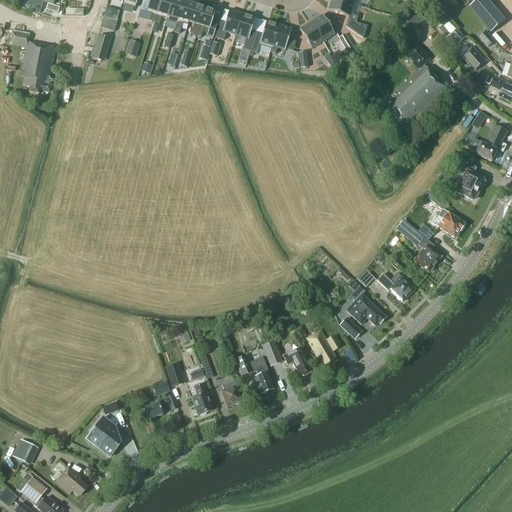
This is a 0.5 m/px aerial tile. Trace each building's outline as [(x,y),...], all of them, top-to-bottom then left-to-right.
[(25,0),(23,7),(40,12),(43,4),(30,0),(25,0)] [(124,1),(122,5),(135,9),(137,0),(122,0),(123,1),(124,1)] [(140,11),(138,18),(148,22),(154,23),(159,9),(161,0),(149,0),(145,13),(140,11)] [(161,0),(159,9),(154,23),(159,25),(161,18),(167,20),(172,0),(161,0)] [(166,22),(164,28),(175,31),(177,25),(184,2),(175,0),(172,0),(167,20),(166,22)] [(335,0),(331,0),(328,12),(348,18),(346,28),(363,39),(367,27),(356,23),(358,17),(361,8),(353,5),(335,0)] [(488,0),(478,0),(469,8),(490,34),(506,21),(488,0)] [(175,31),(174,34),(179,35),(181,30),(186,32),(188,24),(194,6),(184,2),(177,25),(175,31)] [(194,6),(188,24),(193,26),(190,36),(196,37),(204,9),(194,6)] [(119,19),(125,21),(126,13),(106,8),(101,28),(116,32),(119,19)] [(204,9),(196,37),(201,39),(203,31),(208,32),(206,37),(212,39),(217,25),(212,24),(215,12),(204,9)] [(392,28),(400,39),(426,21),(418,10),(392,28)] [(220,22),(215,39),(224,41),(226,34),(235,37),(238,28),(242,15),(229,11),(225,24),(220,22)] [(432,18),(439,28),(445,24),(438,14),(432,18)] [(235,37),(233,42),(244,46),(243,50),(242,50),(239,62),(246,64),(250,52),(251,52),(254,42),(256,33),(251,32),(255,20),(255,19),(242,15),(238,28),(235,37)] [(322,16),(311,23),(322,42),(323,43),(334,35),(333,34),(322,16)] [(254,42),(251,52),(257,54),(258,53),(269,56),(270,53),(271,50),(275,35),(278,26),(266,23),(262,35),(256,33),(254,42)] [(311,23),(299,31),(310,49),(311,50),(323,43),(322,42),(311,23)] [(271,50),(270,53),(275,55),(277,50),(285,52),(291,30),(278,26),(275,35),(271,50)] [(466,38),(458,29),(451,35),(459,44),(466,38)] [(28,43),(30,34),(12,31),(9,45),(26,49),(18,87),(29,89),(28,93),(38,95),(39,91),(48,93),(50,86),(51,87),(52,81),(49,80),(55,49),(28,43)] [(486,32),(479,39),(488,48),(495,41),(486,32)] [(168,35),(164,48),(169,50),(173,37),(168,35)] [(345,35),(339,39),(347,52),(353,48),(345,35)] [(105,60),(111,40),(98,36),(92,56),(105,60)] [(377,44),(384,55),(392,50),(384,39),(377,44)] [(138,50),(135,49),(136,44),(130,42),(126,55),(136,58),(138,50)] [(213,44),(210,55),(217,57),(220,46),(213,44)] [(423,65),(427,62),(430,59),(417,45),(406,56),(420,70),(380,107),(393,120),(388,124),(397,134),(407,125),(409,126),(416,119),(418,120),(448,92),(423,65)] [(460,52),(463,56),(462,57),(468,65),(470,64),(476,71),(485,63),(472,48),(470,50),(468,48),(465,47),(460,52)] [(305,51),(298,51),(300,67),(307,66),(305,51)] [(181,66),(187,68),(189,61),(183,59),(181,66)] [(511,62),(511,66),(506,64),(503,75),(511,78),(511,62)] [(141,72),(149,74),(151,69),(143,66),(141,72)] [(511,86),(506,83),(495,78),(491,87),(502,92),(499,97),(511,103),(511,86)] [(479,113),(471,126),(475,128),(483,115),(479,113)] [(495,156),(506,132),(494,126),(485,146),(480,144),(473,140),(469,149),(476,152),(475,155),(491,163),(495,155),(495,156)] [(466,171),(455,192),(472,201),(473,200),(474,201),(477,195),(475,194),(479,186),(481,188),(484,182),(483,181),(483,180),(473,174),(476,169),(466,164),(458,160),(455,165),(463,170),(466,171)] [(435,196),(430,202),(442,211),(438,218),(436,216),(431,224),(437,227),(455,239),(459,232),(460,232),(465,225),(444,211),(448,206),(435,196)] [(403,221),(396,230),(403,236),(411,227),(403,221)] [(423,226),(417,232),(427,241),(433,235),(423,226)] [(389,244),(393,248),(399,241),(395,237),(389,244)] [(426,247),(414,262),(428,274),(441,259),(426,247)] [(365,270),(356,280),(365,288),(374,279),(365,270)] [(383,275),(377,282),(388,293),(390,291),(402,302),(414,290),(402,278),(401,278),(397,274),(390,282),(383,275)] [(378,324),(379,325),(386,319),(375,309),(361,296),(346,312),(361,326),(367,320),(375,327),(378,324)] [(273,319),(270,310),(264,313),(267,321),(273,319)] [(346,318),(339,327),(354,341),(361,333),(346,318)] [(257,320),(252,322),(257,334),(262,332),(257,320)] [(320,331),(306,339),(323,367),(336,359),(332,352),(341,347),(334,336),(326,341),(320,331)] [(274,342),(262,347),(270,368),(282,363),(274,342)] [(299,349),(282,357),(287,366),(293,363),(301,379),(311,373),(304,357),(303,358),(299,349)] [(205,356),(199,358),(206,379),(212,377),(205,356)] [(273,390),(267,374),(268,373),(262,358),(249,364),(246,356),(234,360),(241,377),(256,371),(258,376),(254,378),(261,395),(273,390)] [(174,390),(185,386),(183,379),(179,367),(168,371),(172,383),(174,390)] [(201,371),(190,375),(192,382),(204,378),(201,371)] [(166,382),(152,388),(156,397),(170,392),(166,382)] [(223,391),(221,392),(227,408),(242,403),(236,386),(235,387),(233,382),(222,386),(223,391)] [(197,397),(192,398),(198,416),(212,411),(206,394),(205,394),(202,385),(194,388),(197,397)] [(166,397),(167,399),(154,404),(154,406),(143,410),(148,421),(162,415),(161,410),(170,407),(172,411),(178,409),(172,395),(166,397)] [(102,408),(105,416),(118,411),(115,404),(102,408)] [(96,436),(90,444),(95,448),(102,454),(102,453),(109,458),(115,450),(119,445),(117,438),(111,433),(114,429),(102,419),(91,433),(96,436)] [(13,457),(31,466),(39,450),(21,441),(13,457)] [(68,468),(56,483),(70,495),(72,492),(78,497),(79,496),(80,497),(88,488),(79,480),(81,478),(68,468)] [(16,489),(21,493),(36,505),(34,507),(37,509),(40,511),(62,511),(63,511),(59,509),(60,508),(47,497),(44,501),(40,498),(46,490),(32,479),(27,475),(16,489)] [(5,489),(2,493),(10,499),(6,503),(10,506),(16,498),(5,489)]
